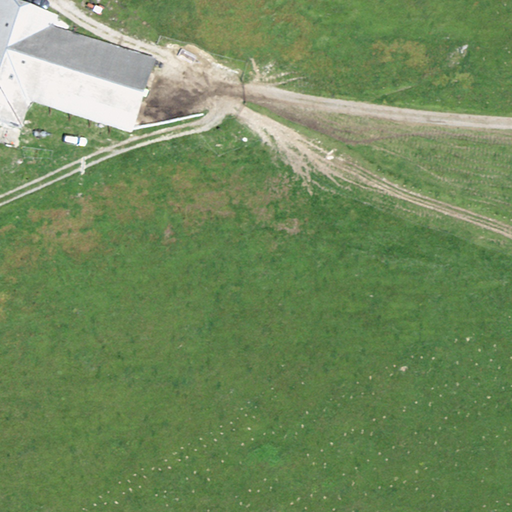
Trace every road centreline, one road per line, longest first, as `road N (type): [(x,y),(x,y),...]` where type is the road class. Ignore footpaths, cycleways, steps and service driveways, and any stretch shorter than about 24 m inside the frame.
road 1 (track): [(511,115),(253,103),(0,205)]
road 2 (track): [(98,0),(253,103),(431,200),(511,229)]
